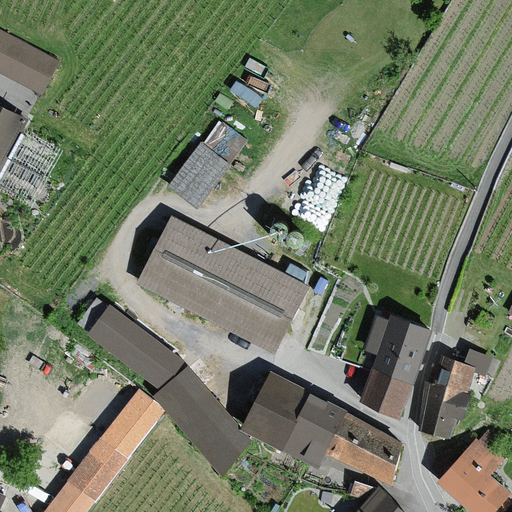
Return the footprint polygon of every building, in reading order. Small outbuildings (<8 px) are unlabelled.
[(58,58),(0,29),(0,73),(41,94),(58,58)] [(0,176),(30,120),(0,103),(0,176)] [(220,121),(171,183),(199,204),(248,142),(220,121)] [(310,284),(171,212),(136,280),(275,351),(310,284)] [(281,236),(284,236),(286,235),(288,234),(290,231),(291,229),(291,226),(290,224),(288,222),(286,221),(283,220),(281,220),(279,221),(277,223),(275,225),(275,228),(275,230),(276,233),(278,235),(281,236)] [(296,244),(299,245),(302,244),(304,242),(305,240),(306,237),(306,235),(305,233),(303,231),(301,229),(299,229),(296,229),(294,230),(292,231),(291,234),(290,236),(290,239),(292,241),(294,243),(296,244)] [(190,367),(97,298),(78,324),(171,393),(190,367)] [(433,329),(392,315),(390,319),(379,315),(366,349),(378,353),(360,401),(401,416),(433,329)] [(472,348),(465,362),(477,367),(488,372),(495,357),(472,348)] [(465,362),(443,354),(434,384),(427,381),(423,429),(451,438),(458,418),(464,419),(474,393),(469,392),(477,367),(465,362)] [(274,370),(243,428),(254,434),(321,467),(328,452),(347,412),(274,370)] [(98,433),(102,437),(130,458),(166,405),(134,384),(98,433)] [(347,412),(328,452),(392,484),(405,448),(347,412)] [(227,423),(205,453),(222,472),(254,434),(243,428),(227,423)] [(477,438),(439,480),(474,511),(492,511),(510,492),(490,474),(511,451),(489,431),(480,440),(477,438)] [(88,511),(130,458),(102,437),(44,511),(88,511)] [(407,511),(380,486),(357,511),(407,511)]
